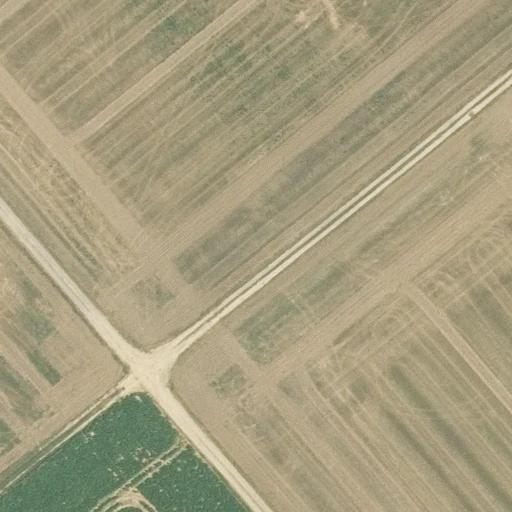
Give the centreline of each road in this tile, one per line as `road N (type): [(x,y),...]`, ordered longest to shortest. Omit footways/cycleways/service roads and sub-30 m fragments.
road 1 (track): [(159,386),(511,103)]
road 2 (track): [(0,200),(159,386)]
road 3 (track): [(1,511),(159,386)]
road 4 (track): [(159,386),(266,511)]
